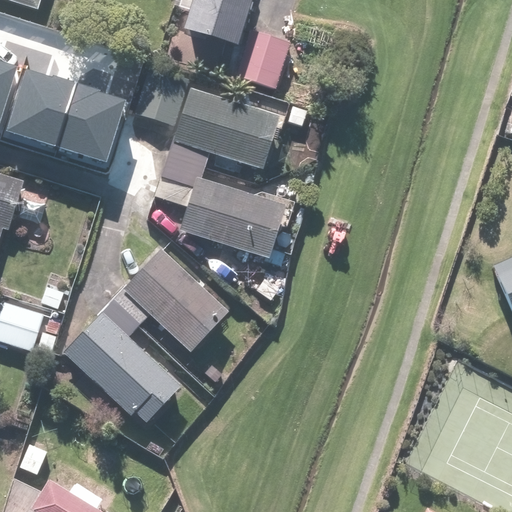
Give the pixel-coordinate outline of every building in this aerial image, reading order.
[(10,0),(42,9),(45,0),(10,0)] [(247,48),(253,29),(262,0),(198,0),(189,29),(207,35),(247,48)] [(247,48),(237,78),(276,91),(292,41),(253,29),(247,48)] [(0,59),(0,119),(18,66),(0,59)] [(25,68),(5,132),(104,164),(125,101),(25,68)] [(191,208),(186,233),(277,257),(291,203),(204,180),(211,155),(272,171),(287,115),(149,78),(139,117),(177,127),(158,199),(191,208)] [(27,183),(0,173),(0,252),(7,230),(11,231),(27,183)] [(163,247),(65,352),(148,427),(186,385),(132,337),(154,313),(197,352),(234,311),(163,247)] [(511,262),(492,271),(511,315),(511,262)] [(46,278),(37,302),(66,312),(75,289),(46,278)] [(62,319),(5,302),(0,319),(0,344),(50,360),(62,319)] [(51,453),(26,443),(16,470),(40,480),(51,453)] [(106,511),(102,509),(108,500),(78,482),(72,492),(52,479),(44,493),(18,477),(0,508),(0,511),(106,511)]
